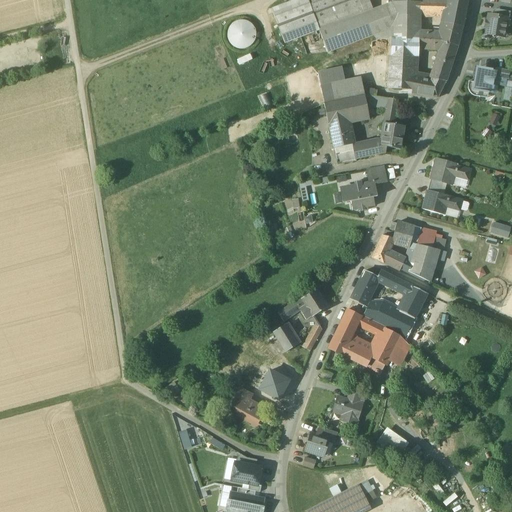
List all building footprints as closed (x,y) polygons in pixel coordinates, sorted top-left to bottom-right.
[(294,0),(271,9),(284,44),(319,31),(319,30),(372,11),(368,0),(294,0)] [(468,0),(448,0),(447,4),(445,17),(444,21),(463,25),(468,0)] [(409,3),(389,2),(389,4),(389,15),(408,15),(409,3)] [(372,11),(319,30),(319,31),(328,53),(374,36),(376,41),(381,39),(391,40),(409,40),(409,33),(416,34),(419,16),(420,3),(409,3),(408,15),(389,15),(389,4),(372,11)] [(447,4),(420,3),(419,16),(445,17),(447,4)] [(507,18),(488,15),(486,33),(489,34),(491,34),(495,38),(499,35),(504,36),(504,31),(508,29),(506,26),(507,18)] [(241,21),(238,21),(237,21),(235,22),(233,23),(232,24),(230,25),(229,27),(228,29),(227,31),(227,33),(227,35),(227,37),(227,39),(228,41),(229,43),(231,45),(233,47),(235,48),(237,49),(239,49),(241,49),(244,49),(246,48),(248,47),(249,46),(251,45),(252,44),(253,42),(254,40),(255,39),(255,37),(255,35),(255,32),(254,30),(254,29),(253,27),(251,25),(250,24),(249,23),(247,22),(245,21),(243,21),(241,21)] [(463,28),(444,24),(443,30),(441,35),(440,41),(457,46),(458,46),(463,28)] [(409,40),(391,40),(390,56),(414,57),(418,57),(419,50),(429,50),(430,41),(409,40)] [(457,46),(440,41),(430,41),(429,50),(439,51),(433,69),(448,74),(457,46)] [(233,58),(236,64),(248,59),(246,53),(233,58)] [(414,57),(390,56),(388,89),(412,91),(413,76),(414,57)] [(491,94),(494,78),(495,72),(476,68),(474,82),(472,91),(488,93),(491,94)] [(448,74),(433,69),(430,79),(445,82),(448,74)] [(509,72),(500,70),(499,77),(508,79),(509,72)] [(430,79),(413,76),(412,91),(412,94),(437,99),(445,82),(430,79)] [(362,78),(320,87),(324,104),(358,97),(360,86),(362,78)] [(474,82),(469,81),(468,88),(469,93),(473,96),(477,96),(487,98),(488,93),(472,91),(474,82)] [(366,87),(360,86),(358,97),(364,95),(366,96),(366,87)] [(377,91),(367,89),(367,87),(366,87),(366,96),(376,98),(377,91)] [(358,97),(324,104),(329,126),(348,122),(369,118),(366,107),(364,95),(358,97)] [(366,96),(364,95),(366,107),(386,110),(386,112),(395,113),(397,101),(376,98),(366,96)] [(395,113),(386,112),(384,124),(393,126),(395,113)] [(348,122),(329,126),(334,149),(353,145),(348,122)] [(393,126),(384,124),(382,141),(381,147),(386,148),(400,150),(404,128),(393,126)] [(382,141),(353,147),(356,160),(385,153),(386,148),(381,147),(382,141)] [(353,145),(334,149),(337,166),(356,162),(356,160),(353,147),(353,145)] [(456,166),(436,160),(430,179),(431,180),(443,183),(452,185),(454,177),(468,181),(470,171),(457,167),(458,165),(457,165),(456,166)] [(384,166),(366,170),(368,183),(374,182),(375,185),(387,182),(384,166)] [(443,183),(431,180),(429,185),(441,188),(443,183)] [(368,183),(363,184),(362,181),(355,183),(355,185),(348,187),(345,195),(347,203),(351,202),(352,211),(359,209),(360,212),(368,210),(367,208),(375,206),(373,198),(377,197),(375,185),(374,182),(368,183)] [(441,188),(429,185),(428,191),(439,194),(441,188)] [(428,191),(427,191),(422,210),(450,217),(452,209),(459,211),(462,201),(455,199),(439,194),(428,191)] [(297,213),(288,216),(291,224),(300,221),(297,213)] [(415,227),(396,222),(396,224),(394,231),(394,234),(393,239),(392,243),(409,248),(415,227)] [(511,228),(493,223),(490,234),(509,238),(511,228)] [(421,229),(415,227),(409,248),(415,250),(417,245),(421,229)] [(436,233),(421,229),(417,245),(430,248),(421,278),(430,282),(439,250),(438,250),(440,240),(435,238),(436,233)] [(392,243),(380,239),(377,246),(389,251),(392,243)] [(415,250),(411,264),(409,272),(421,278),(430,248),(417,245),(415,250)] [(389,251),(377,246),(372,258),(385,265),(386,264),(389,266),(393,255),(388,253),(389,251)] [(406,259),(389,251),(388,253),(393,255),(399,258),(405,261),(406,259)] [(399,258),(393,255),(389,266),(400,271),(401,268),(409,272),(411,264),(405,261),(399,258)] [(473,272),(478,279),(484,274),(479,268),(473,272)] [(378,278),(365,271),(355,293),(368,299),(378,278)] [(412,287),(380,271),(379,274),(381,284),(408,296),(412,287)] [(400,312),(414,319),(426,294),(412,287),(408,296),(400,312)] [(327,308),(316,290),(301,300),(312,317),(327,308)] [(368,299),(355,293),(351,301),(363,307),(368,299)] [(301,300),(300,299),(278,313),(282,321),(299,310),(305,321),(312,317),(301,300)] [(385,329),(348,310),(345,317),(356,325),(357,326),(357,324),(382,336),(385,329)] [(356,325),(345,317),(340,326),(353,332),(356,325)] [(315,324),(304,346),(311,350),(311,348),(322,328),(315,324)] [(298,345),(286,325),(274,333),(286,353),(298,345)] [(353,332),(340,326),(329,348),(342,355),(347,345),(353,332)] [(382,336),(371,357),(372,357),(385,364),(386,364),(400,337),(390,332),(385,329),(382,336)] [(444,334),(438,329),(430,338),(431,339),(434,342),(436,343),(444,334)] [(351,347),(347,345),(342,355),(344,356),(348,349),(350,350),(351,347)] [(371,357),(351,347),(350,350),(348,349),(344,356),(366,367),(367,366),(381,373),(385,364),(372,357),(371,357)] [(289,381),(269,371),(260,390),(279,400),(289,381)] [(253,394),(241,388),(237,395),(242,398),(249,402),(253,394)] [(362,392),(351,389),(348,395),(360,399),(362,392)] [(363,405),(337,397),(332,412),(345,416),(343,422),(356,426),(363,405)] [(249,402),(242,398),(234,414),(252,424),(256,417),(259,419),(264,410),(249,402)] [(337,433),(320,427),(317,434),(329,437),(328,441),(334,443),(337,433)] [(383,428),(373,445),(396,458),(405,442),(383,428)] [(183,431),(175,433),(180,450),(188,448),(183,431)] [(329,437),(317,434),(317,436),(311,434),(306,451),(323,457),(328,441),(329,437)] [(407,462),(423,458),(420,447),(404,451),(407,462)] [(239,454),(235,464),(256,468),(257,461),(247,459),(239,454)] [(299,465),(310,469),(313,460),(302,456),(299,465)] [(258,486),(261,469),(256,468),(235,464),(234,463),(230,481),(243,484),(257,487),(258,486)] [(242,489),(255,492),(259,493),(261,486),(258,486),(257,487),(243,484),(242,489)] [(359,485),(307,511),(359,511),(370,507),(359,485)] [(330,496),(337,493),(333,485),(326,488),(330,496)] [(238,488),(237,493),(255,497),(255,492),(242,489),(238,488)] [(262,511),(265,499),(255,497),(237,493),(230,492),(226,511),(262,511)]
